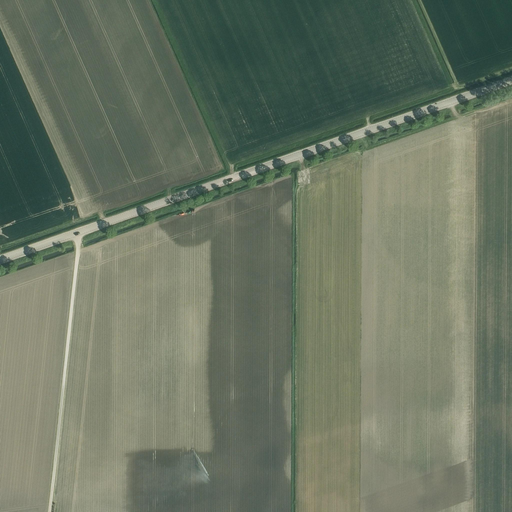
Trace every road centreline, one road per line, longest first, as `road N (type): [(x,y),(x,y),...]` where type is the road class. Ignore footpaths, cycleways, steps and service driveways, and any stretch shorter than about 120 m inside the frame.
road 1 (tertiary): [(79,232),(511,79)]
road 2 (unclassified): [(49,511),(79,232)]
